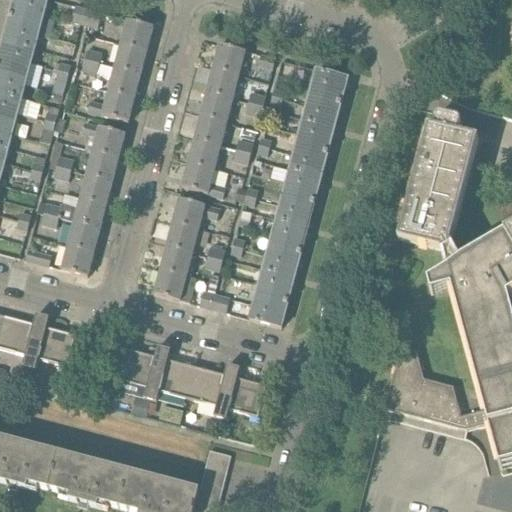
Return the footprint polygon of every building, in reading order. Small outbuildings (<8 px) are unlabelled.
[(14,0),(12,11),(44,19),(48,2),(39,0),(14,0)] [(72,25),(82,28),(86,12),(76,10),(72,25)] [(8,27),(40,36),(44,19),(12,11),(8,27)] [(87,29),(98,32),(102,17),(91,14),(87,29)] [(121,47),(147,54),(153,30),(127,23),(121,47)] [(3,44),(35,52),(40,36),(8,27),(3,44)] [(95,40),(94,51),(110,53),(111,42),(95,40)] [(0,56),(0,60),(31,69),(35,52),(3,44),(0,56)] [(115,71),(141,78),(147,54),(121,47),(115,71)] [(213,72),(240,79),(246,55),(220,48),(213,72)] [(85,64),(100,67),(102,57),(88,53),(85,64)] [(258,70),(273,74),(276,62),(261,59),(258,70)] [(0,78),(26,86),(31,69),(0,60),(0,78)] [(82,74),(97,78),(100,67),(85,64),(82,74)] [(61,67),(59,74),(69,77),(71,69),(61,67)] [(109,95),(135,102),(141,78),(115,71),(109,95)] [(207,96),(233,103),(240,79),(213,72),(207,96)] [(312,90),(344,98),(349,82),(317,73),(312,90)] [(67,85),(69,77),(59,74),(57,82),(67,85)] [(0,96),(22,102),(26,86),(0,78),(0,96)] [(308,107),(340,115),(344,98),(312,90),(308,107)] [(272,100),(283,103),(285,95),(274,92),(272,100)] [(135,102),(109,95),(105,108),(91,104),(88,115),(129,126),(135,102)] [(0,114),(17,119),(18,117),(26,119),(30,104),(22,102),(0,96),(0,114)] [(201,120),(227,127),(233,103),(207,96),(201,120)] [(249,107),(263,111),(266,100),(251,96),(249,107)] [(272,100),(270,108),(281,110),(283,103),(272,100)] [(246,117),(261,121),(263,111),(249,107),(246,117)] [(303,123),(335,132),(340,115),(308,107),(303,123)] [(0,132),(13,136),(17,119),(0,114),(0,132)] [(46,124),(56,126),(58,119),(48,116),(46,124)] [(437,128),(439,129),(438,131),(428,129),(398,241),(442,253),(447,274),(429,285),(432,297),(452,292),(485,414),(462,420),(454,390),(425,383),(417,354),(402,350),(385,412),(468,434),(489,428),(500,467),(511,463),(511,311),(509,299),(511,297),(511,236),(462,265),(452,247),(479,142),(460,137),(462,129),(462,127),(462,126),(462,125),(461,124),(459,122),(458,122),(442,118),(441,117),(439,118),(437,119),(436,120),(435,122),(435,123),(435,125),(435,126),(436,127),(437,128)] [(195,143),(221,150),(227,127),(201,120),(195,143)] [(299,140),(331,148),(335,132),(303,123),(299,140)] [(56,126),(46,124),(44,131),(54,134),(56,126)] [(93,155),(119,161),(126,137),(99,130),(99,129),(85,126),(82,138),(89,140),(86,153),(93,155)] [(0,149),(9,152),(13,136),(0,132),(0,149)] [(294,156),(326,165),(331,148),(299,140),(294,156)] [(259,149),(270,152),(272,145),(261,142),(259,149)] [(188,167),(215,174),(221,150),(195,143),(188,167)] [(236,154),(251,158),(254,147),(239,143),(236,154)] [(0,167),(4,169),(9,152),(0,149),(0,167)] [(257,157),(268,160),(270,152),(259,149),(257,157)] [(233,164),(249,168),(251,158),(236,154),(233,164)] [(87,178),(113,185),(119,161),(93,155),(87,178)] [(290,173),(322,181),(326,165),(294,156),(290,173)] [(57,171),(72,174),(74,164),(60,160),(57,171)] [(32,174),(43,177),(45,169),(34,166),(32,174)] [(215,174),(188,167),(182,191),(224,202),(226,191),(211,187),(215,174)] [(54,181),(69,185),(72,174),(57,171),(54,181)] [(286,190),(317,198),(322,181),(290,173),(286,190)] [(43,177),(32,174),(30,181),(41,184),(43,177)] [(81,202),(107,209),(113,185),(87,178),(81,202)] [(281,206),(313,215),(317,198),(286,190),(281,206)] [(246,199),(257,202),(259,195),(248,192),(248,193),(246,199)] [(244,207),(255,210),(257,202),(246,199),(244,205),(244,207)] [(75,226),(101,233),(107,209),(81,202),(75,226)] [(173,226),(199,232),(202,220),(218,224),(221,212),(180,202),(173,226)] [(277,223),(309,231),(313,215),(281,206),(277,223)] [(45,217),(59,221),(62,211),(47,207),(45,217)] [(19,224),(30,226),(32,219),(21,216),(19,224)] [(42,228),(56,232),(59,221),(45,217),(42,228)] [(272,239),(304,248),(309,231),(277,223),(272,239)] [(30,226),(19,224),(17,232),(28,234),(30,226)] [(68,249),(95,256),(101,233),(75,226),(68,249)] [(167,250),(193,256),(199,232),(173,226),(167,250)] [(268,256),(300,265),(304,248),(272,239),(268,256)] [(233,250),(244,252),(246,245),(235,242),(233,250)] [(95,256),(68,249),(62,273),(88,280),(95,256)] [(161,274),(187,280),(193,256),(167,250),(161,274)] [(208,261),(223,265),(226,254),(211,250),(208,261)] [(231,257),(241,260),(244,252),(233,250),(231,257)] [(30,253),(29,253),(26,263),(35,266),(38,256),(30,253)] [(50,270),(52,259),(38,256),(35,266),(50,270)] [(263,273),(295,281),(300,265),(268,256),(263,273)] [(205,271),(220,275),(223,265),(208,261),(205,271)] [(259,289),(291,298),(295,281),(263,273),(259,289)] [(187,280),(161,274),(155,298),(191,307),(197,282),(187,280)] [(254,306),(286,314),(291,298),(259,289),(254,306)] [(200,310),(211,312),(215,297),(204,295),(200,310)] [(217,314),(227,317),(231,302),(221,299),(217,314)] [(286,314),(254,306),(250,323),(282,331),(286,314)] [(0,343),(0,352),(26,359),(30,343),(42,347),(47,331),(50,321),(37,317),(34,328),(6,320),(0,343)] [(30,343),(26,359),(23,369),(36,373),(39,362),(68,370),(76,339),(47,331),(42,347),(30,343)] [(115,394),(144,401),(152,376),(164,379),(168,363),(171,353),(158,349),(155,360),(126,352),(115,394)] [(160,394),(188,402),(196,371),(168,363),(164,379),(152,376),(144,401),(140,418),(146,420),(150,403),(157,405),(160,394)] [(188,402),(217,409),(221,394),(233,397),(238,382),(241,371),(228,368),(225,378),(196,371),(188,402)] [(25,388),(35,390),(36,384),(27,381),(25,388)] [(221,394),(217,409),(214,420),(227,423),(230,413),(259,420),(267,389),(238,382),(233,397),(221,394)] [(171,426),(179,428),(183,415),(175,413),(171,426)] [(203,435),(213,437),(217,425),(207,422),(203,435)] [(20,485),(49,493),(59,456),(0,440),(0,479),(8,482),(6,487),(18,490),(20,485)] [(232,460),(210,454),(207,466),(228,472),(232,460)] [(91,504),(120,511),(130,475),(59,456),(49,493),(79,501),(77,506),(83,507),(89,509),(91,504)] [(228,472),(207,466),(204,477),(226,483),(228,472)] [(195,511),(198,502),(200,493),(130,475),(120,511),(121,511),(195,511)] [(226,483),(204,477),(201,490),(223,494),(226,483)] [(223,494),(201,490),(200,493),(198,502),(219,507),(223,494)] [(218,511),(219,507),(198,502),(195,511),(218,511)]
